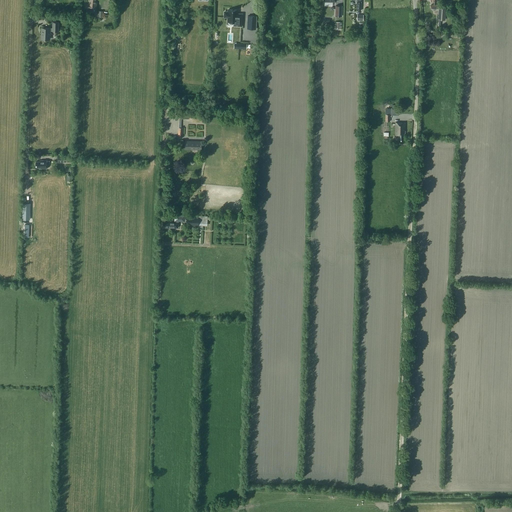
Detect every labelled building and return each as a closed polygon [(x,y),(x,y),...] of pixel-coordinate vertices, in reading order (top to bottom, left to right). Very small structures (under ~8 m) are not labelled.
[(88,0),(89,3),(86,3),(85,2),(84,9),(89,9),(97,9),(97,1),(96,1),(95,0),(88,0)] [(237,10),(228,10),(228,12),(224,12),(224,17),(228,17),(228,22),(234,22),(233,26),(241,26),(242,18),(242,15),(237,14),(237,10)] [(247,28),(256,29),(256,16),(248,16),(247,28)] [(50,28),(42,28),(41,39),(50,39),(50,31),(53,31),(58,31),(58,22),(53,22),(53,28),(50,28)] [(398,140),(404,140),(404,134),(406,134),(406,123),(396,123),(395,136),(398,136),(398,140)] [(201,141),(185,140),(185,149),(201,149),(201,141)] [(47,168),(47,160),(40,160),(40,161),(36,161),(36,167),(43,167),(43,168),(47,168)] [(163,227),(178,228),(178,220),(185,220),(185,214),(175,214),(175,220),(169,220),(169,222),(163,221),(163,227)] [(187,225),(198,225),(207,226),(208,216),(199,215),(199,217),(187,217),(187,225)]
